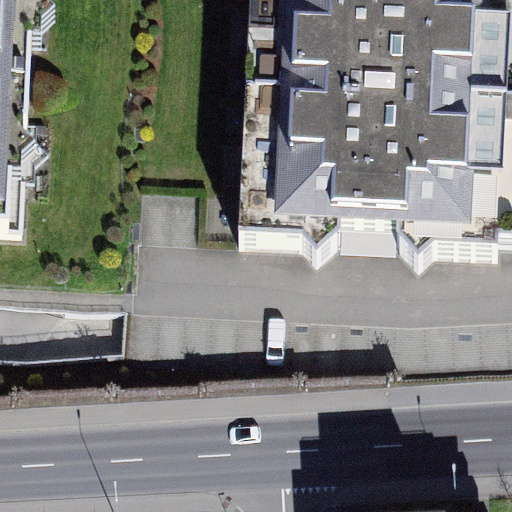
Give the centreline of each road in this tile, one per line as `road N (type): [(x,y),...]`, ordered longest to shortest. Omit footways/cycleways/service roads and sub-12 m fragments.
road 1 (primary): [(282,452),(0,469)]
road 2 (primary): [(511,439),(282,452)]
